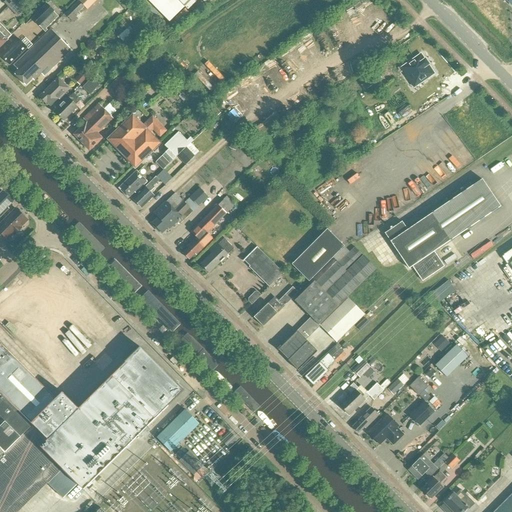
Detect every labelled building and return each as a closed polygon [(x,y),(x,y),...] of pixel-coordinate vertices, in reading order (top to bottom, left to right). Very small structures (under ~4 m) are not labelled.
[(6,0),(3,3),(9,8),(17,0),(6,0)] [(27,9),(18,0),(17,0),(9,8),(17,18),(27,9)] [(147,0),(169,22),(185,7),(188,10),(198,0),(147,0)] [(73,23),(77,19),(75,16),(83,8),(78,2),(65,14),(71,21),(73,23)] [(31,19),(39,27),(40,27),(45,33),(48,31),(46,29),(59,17),(54,13),(55,12),(47,4),(31,19)] [(0,46),(11,36),(0,24),(0,46)] [(44,76),(71,50),(51,29),(14,66),(18,70),(14,74),(25,85),(32,79),(34,81),(41,73),(44,76)] [(128,29),(119,37),(124,42),(133,34),(128,29)] [(21,42),(18,39),(1,56),(10,65),(27,48),(28,49),(33,45),(26,38),(21,42)] [(146,61),(156,70),(164,62),(154,53),(146,61)] [(353,67),(359,77),(380,63),(373,53),(353,67)] [(433,76),(419,57),(400,70),(413,89),(433,76)] [(369,78),(372,83),(390,72),(387,67),(369,78)] [(157,93),(172,78),(165,72),(150,86),(157,93)] [(80,86),(87,78),(82,73),(75,81),(80,86)] [(59,100),(70,90),(59,78),(39,97),(40,97),(40,100),(43,103),(45,103),(46,104),(47,103),(51,106),(58,99),(59,100)] [(90,95),(99,86),(91,78),(82,87),(90,95)] [(76,105),(80,100),(74,94),(69,99),(68,98),(55,111),(64,121),(78,107),(76,105)] [(98,133),(113,119),(99,104),(88,114),(92,117),(74,135),(89,151),(102,138),(98,133)] [(209,111),(215,119),(220,114),(214,107),(209,111)] [(160,136),(167,130),(153,116),(142,126),(133,116),(109,139),(135,166),(159,143),(150,133),(153,129),(160,136)] [(215,129),(220,125),(217,121),(212,126),(215,129)] [(114,126),(105,134),(107,136),(116,128),(114,126)] [(179,133),(165,146),(173,155),(175,153),(176,154),(188,142),(179,133)] [(236,151),(239,143),(233,141),(230,149),(236,151)] [(177,155),(178,156),(186,164),(194,156),(185,147),(177,155)] [(163,170),(176,158),(168,150),(156,162),(163,170)] [(136,193),(147,182),(137,171),(119,188),(128,198),(135,192),(136,193)] [(153,186),(159,180),(156,177),(133,199),(142,208),(150,200),(152,200),(152,198),(154,196),(150,192),(155,187),(153,186)] [(412,267),(434,252),(501,207),(482,180),(408,230),(402,222),(385,234),(387,237),(403,261),(409,269),(412,267)] [(189,198),(198,207),(208,197),(200,188),(189,198)] [(0,217),(9,209),(7,208),(13,202),(3,192),(0,194),(0,217)] [(193,212),(175,193),(166,201),(184,220),(193,212)] [(207,234),(235,206),(226,197),(191,232),(197,237),(195,239),(194,238),(188,244),(190,246),(183,253),(185,255),(184,257),(186,259),(188,258),(190,260),(195,254),(196,256),(204,248),(213,239),(207,234)] [(184,220),(166,201),(154,212),(158,217),(152,223),(162,233),(168,227),(169,229),(177,222),(180,224),(184,220)] [(9,215),(0,224),(0,233),(7,240),(13,234),(14,236),(22,228),(19,226),(26,219),(18,210),(11,217),(9,215)] [(105,250),(79,224),(72,231),(98,256),(105,250)] [(309,282),(345,246),(327,229),(292,265),(309,282)] [(209,273),(234,249),(223,237),(209,251),(212,254),(201,265),(209,273)] [(379,268),(403,261),(387,237),(355,247),(339,264),(337,262),(316,283),(315,282),(295,301),(311,318),(298,330),(307,340),(321,326),(320,324),(348,297),(376,269),(379,268)] [(284,273),(257,247),(243,261),(270,287),(284,273)] [(434,252),(412,267),(422,282),(444,267),(434,252)] [(141,287),(116,262),(109,269),(135,293),(141,287)] [(447,282),(428,293),(434,303),(453,292),(447,282)] [(275,297),(254,317),(264,327),(299,293),(293,287),(279,301),(275,297)] [(252,305),(261,295),(258,292),(255,292),(249,299),(249,302),(252,305)] [(320,324),(321,326),(337,342),(365,315),(348,297),(320,324)] [(318,352),(307,340),(298,330),(278,350),(298,371),(318,352)] [(215,366),(184,335),(179,340),(210,371),(215,366)] [(442,336),(436,342),(443,349),(449,344),(442,336)] [(0,511),(14,511),(61,467),(84,490),(88,486),(89,487),(93,483),(92,482),(168,405),(169,405),(184,390),(140,347),(125,362),(79,409),(63,393),(56,399),(1,344),(0,344),(0,511)] [(327,368),(344,352),(337,345),(305,377),(308,381),(308,382),(310,384),(311,384),(313,386),(329,370),(327,368)] [(435,366),(447,378),(468,357),(456,345),(435,366)] [(360,378),(371,368),(363,360),(353,371),(360,378)] [(233,390),(219,374),(216,377),(231,392),(233,390)] [(396,395),(405,386),(397,379),(389,387),(396,395)] [(424,391),(425,391),(415,381),(409,387),(419,396),(424,391)] [(358,388),(354,383),(348,389),(352,393),(340,405),(350,416),(366,400),(370,396),(367,393),(368,392),(361,386),(358,388)] [(374,400),(376,398),(384,390),(377,383),(368,392),(367,393),(370,396),(374,400)] [(260,408),(240,388),(234,395),(253,414),(260,408)] [(426,402),(430,398),(424,391),(419,396),(426,402)] [(425,402),(410,416),(420,426),(434,412),(425,402)] [(366,428),(380,412),(378,411),(377,413),(371,407),(360,419),(361,419),(353,427),(355,429),(355,430),(357,432),(358,431),(359,433),(365,427),(366,428)] [(199,424),(185,410),(157,438),(171,452),(199,424)] [(387,439),(393,445),(404,435),(397,428),(399,427),(387,414),(368,433),(374,438),(374,440),(376,443),(378,443),(380,445),(387,439)] [(198,427),(182,444),(188,449),(204,432),(198,427)] [(228,447),(236,439),(231,433),(222,441),(228,447)] [(181,460),(188,453),(183,448),(176,454),(181,460)] [(194,476),(204,466),(190,451),(188,453),(181,460),(179,461),(194,476)] [(430,478),(445,463),(449,459),(445,454),(434,465),(424,455),(409,470),(419,480),(426,473),(430,478)] [(452,470),(460,462),(454,455),(449,459),(445,463),(452,470)] [(441,490),(443,488),(439,484),(445,478),(439,473),(433,479),(433,478),(426,485),(421,490),(431,499),(432,498),(433,499),(436,496),(435,495),(438,493),(441,490)] [(468,510),(474,505),(460,490),(455,495),(453,493),(443,503),(444,503),(439,507),(444,511),(451,511),(452,511),(463,511),(467,509),(468,510)] [(511,511),(511,495),(494,511),(511,511)]
